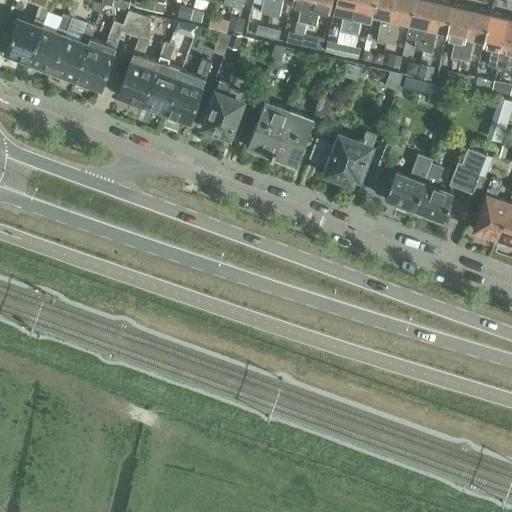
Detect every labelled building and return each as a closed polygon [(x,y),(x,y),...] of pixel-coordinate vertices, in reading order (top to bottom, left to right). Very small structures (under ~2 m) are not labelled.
[(29,61),(43,25),(52,0),(29,0),(29,1),(40,5),(33,22),(18,16),(5,52),(7,53),(8,57),(16,60),(19,57),(29,61)] [(93,0),(92,8),(100,10),(102,2),(93,0)] [(145,8),(153,10),(155,1),(151,0),(146,0),(146,2),(135,0),(134,5),(145,8)] [(263,0),(261,11),(270,14),(272,0),(263,0)] [(282,0),(272,0),(270,14),(279,16),(282,0)] [(286,41),(301,44),(303,34),(307,22),(312,0),(298,0),(302,1),(295,32),(289,31),(286,41)] [(312,0),(307,22),(316,24),(320,5),(330,7),(331,0),(312,0)] [(340,30),(348,32),(355,0),(335,0),(334,8),(344,11),(340,30)] [(362,15),(371,17),(375,0),(355,0),(348,32),(358,34),(362,15)] [(377,39),(385,41),(394,0),(375,0),(371,17),(381,19),(377,39)] [(399,23),(409,26),(414,0),(394,0),(385,41),(395,43),(399,23)] [(419,65),(423,49),(434,0),(414,0),(409,26),(419,28),(414,47),(408,74),(417,76),(419,65)] [(434,0),(423,49),(432,51),(436,32),(446,34),(453,4),(450,4),(448,1),(443,0),(442,0),(440,1),(434,0)] [(155,1),(153,10),(162,12),(164,3),(155,1)] [(453,4),(446,34),(455,37),(451,56),(460,58),(472,9),(465,7),(463,5),(458,3),(455,5),(453,4)] [(181,16),(190,18),(192,10),(184,8),(181,16)] [(472,9),(460,58),(469,60),(473,41),(483,43),(490,13),(487,12),(485,10),(480,8),(477,10),(472,9)] [(121,30),(122,30),(131,34),(138,13),(128,9),(123,23),(124,23),(121,30)] [(192,10),(190,18),(199,21),(202,13),(192,10)] [(490,13),(483,43),(493,45),(488,65),(498,67),(509,17),(502,16),(500,13),(495,12),(492,14),(490,13)] [(42,66),(53,70),(66,34),(72,17),(64,13),(57,31),(43,25),(29,61),(31,61),(32,65),(39,68),(42,66)] [(131,34),(139,37),(140,33),(151,37),(150,17),(138,13),(131,34)] [(208,28),(219,30),(226,31),(229,20),(211,16),(208,28)] [(230,16),(229,20),(226,31),(233,33),(241,35),(245,19),(230,16)] [(511,18),(509,17),(498,67),(506,69),(510,49),(511,49),(511,18)] [(100,88),(122,30),(121,30),(124,23),(123,23),(115,20),(106,42),(92,37),(77,79),(78,83),(85,86),(89,83),(100,88)] [(65,75),(77,79),(92,37),(92,36),(96,25),(87,22),(80,40),(66,34),(53,70),(54,70),(55,74),(62,77),(65,75)] [(256,33),(264,35),(267,26),(258,24),(256,33)] [(267,26),(264,35),(278,39),(281,29),(267,26)] [(219,30),(213,52),(224,55),(226,45),(228,46),(233,33),(226,31),(219,30)] [(142,103),(143,104),(160,59),(145,53),(151,37),(140,33),(139,37),(117,94),(130,99),(131,103),(139,106),(142,103)] [(238,48),(241,35),(233,33),(228,46),(238,48)] [(303,34),(301,44),(320,49),(323,40),(303,34)] [(164,111),(167,113),(184,67),(170,62),(176,44),(167,40),(160,59),(143,104),(152,107),(153,111),(161,114),(164,111)] [(324,50),(343,54),(345,44),(327,40),(324,50)] [(275,43),(270,56),(281,60),(287,45),(275,43)] [(345,44),(343,54),(357,57),(360,47),(345,44)] [(184,67),(167,113),(168,113),(169,117),(177,120),(180,118),(189,121),(212,60),(204,57),(198,73),(184,67)] [(343,76),(357,80),(360,66),(347,62),(343,76)] [(419,65),(417,76),(430,79),(432,68),(419,65)] [(448,70),(446,78),(454,79),(456,71),(448,70)] [(457,71),(455,80),(464,82),(466,73),(457,71)] [(476,85),(492,89),(493,81),(477,77),(476,85)] [(232,129),(240,106),(246,91),(229,85),(230,83),(220,79),(202,125),(214,130),(213,133),(224,137),(225,134),(229,136),(232,129)] [(492,89),(510,94),(511,85),(511,84),(494,80),(492,89)] [(315,117),(324,120),(333,90),(325,87),(315,117)] [(511,108),(511,99),(501,97),(492,137),(504,140),(511,108)] [(246,146),(271,155),(288,109),(264,100),(246,146)] [(250,110),(240,106),(232,129),(241,133),(250,110)] [(288,109),(271,155),(296,164),(313,119),(288,109)] [(335,145),(328,165),(325,172),(351,182),(354,175),(359,177),(376,133),(367,130),(362,142),(340,133),(335,145)] [(372,161),(384,165),(394,140),(382,136),(372,161)] [(309,158),(328,165),(335,145),(317,138),(309,158)] [(464,196),(475,200),(485,176),(479,174),(486,154),(467,146),(461,162),(458,160),(449,184),(466,190),(464,196)] [(486,154),(479,174),(485,176),(492,156),(486,154)] [(424,182),(414,208),(442,219),(452,193),(436,186),(444,166),(432,161),(424,182)] [(384,197),(414,208),(424,182),(394,171),(388,187),(384,197)] [(494,236),(496,237),(509,202),(495,197),(501,180),(492,176),(474,229),(484,232),(485,236),(491,238),(494,236)] [(511,202),(509,202),(496,237),(499,238),(500,241),(506,243),(509,241),(511,242),(511,202)]
